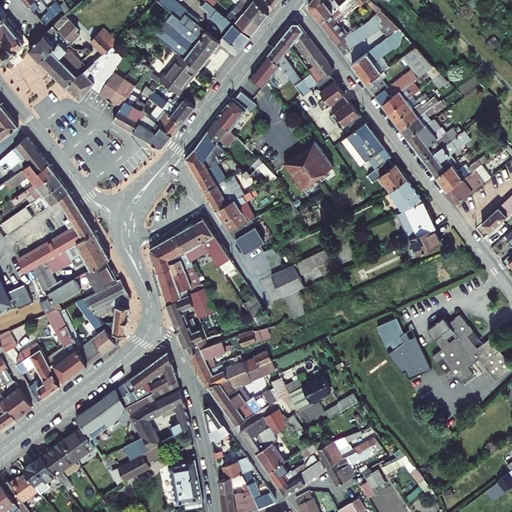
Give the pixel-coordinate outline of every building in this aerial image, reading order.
[(24,0),(46,25),(55,16),(50,10),(45,14),(37,5),(42,1),(41,0),(24,0)] [(72,9),(77,5),(71,0),(63,0),(65,2),(72,9)] [(175,0),(159,0),(159,1),(170,10),(173,13),(173,12),(181,19),(186,13),(197,23),(202,19),(185,4),(183,6),(175,0)] [(261,23),(269,13),(256,0),(233,0),(238,4),(261,23)] [(321,23),(340,6),(335,0),(334,0),(333,1),(328,5),(323,0),(311,0),(309,3),(309,8),(321,23)] [(321,23),(337,44),(346,35),(349,33),(343,26),(342,27),(337,21),(360,4),(361,5),(366,0),(365,0),(346,0),(340,6),(321,23)] [(365,0),(366,0),(378,13),(382,10),(372,0),(365,0)] [(50,10),(55,16),(63,9),(61,6),(57,1),(48,8),(50,10)] [(237,54),(251,36),(241,29),(234,23),(226,17),(213,6),(206,1),(202,6),(210,13),(208,15),(228,31),(220,41),(221,42),(237,54)] [(67,13),(72,9),(65,2),(61,6),(63,9),(67,13)] [(234,23),(241,29),(242,27),(252,35),(261,23),(238,4),(226,17),(234,23)] [(378,13),(377,14),(381,25),(382,26),(382,29),(389,36),(400,28),(382,10),(378,13)] [(22,54),(17,48),(24,42),(5,20),(7,19),(0,11),(0,61),(6,56),(12,63),(22,54)] [(170,16),(155,34),(180,54),(198,68),(200,69),(221,42),(220,41),(197,23),(186,13),(181,19),(173,12),(173,13),(170,16)] [(377,14),(371,19),(375,31),(382,26),(381,25),(377,14)] [(66,86),(88,67),(69,48),(68,49),(65,47),(66,46),(69,45),(80,35),(76,30),(78,28),(64,15),(29,48),(66,86)] [(365,23),(369,35),(375,31),(371,19),(365,23)] [(294,22),(281,38),(291,46),(296,39),(304,29),(299,23),(294,22)] [(359,27),(363,39),(369,35),(365,23),(359,27)] [(99,32),(113,45),(118,41),(104,27),(99,32)] [(353,31),(357,43),(363,39),(359,27),(353,31)] [(389,46),(405,34),(400,28),(389,36),(384,40),(389,46)] [(335,69),(304,29),(296,39),(315,65),(309,69),(318,82),(330,73),(335,69)] [(351,47),(357,43),(353,31),(349,33),(346,35),(351,47)] [(91,41),(104,53),(113,45),(99,32),(91,41)] [(346,35),(337,44),(345,54),(351,49),(351,47),(346,35)] [(281,38),(269,54),(278,62),(280,65),(295,85),(301,80),(294,70),(294,69),(284,54),(291,46),(281,38)] [(377,57),(390,48),(389,46),(384,40),(352,64),(367,84),(382,72),(373,61),(377,57)] [(91,87),(100,93),(114,72),(125,56),(113,45),(104,53),(88,67),(66,86),(81,100),(91,87)] [(404,74),(388,87),(382,79),(387,75),(384,71),(382,72),(367,84),(389,112),(412,95),(420,89),(413,80),(427,70),(433,79),(441,73),(417,46),(404,56),(414,69),(404,74)] [(189,80),(198,68),(180,54),(165,74),(163,72),(159,78),(151,71),(153,70),(147,65),(143,70),(160,82),(161,80),(167,84),(178,93),(180,94),(190,80),(189,80)] [(269,54),(251,76),(263,86),(280,65),(278,62),(269,54)] [(373,61),(382,72),(384,71),(386,69),(377,57),(373,61)] [(114,72),(100,93),(110,100),(125,79),(114,72)] [(322,90),(321,91),(326,97),(322,100),(327,107),(345,94),(330,73),(318,82),(317,82),(322,90)] [(433,79),(439,87),(448,81),(441,73),(433,79)] [(135,86),(125,79),(110,100),(115,104),(121,108),(125,101),(130,93),(135,86)] [(146,85),(142,92),(150,97),(154,91),(146,85)] [(183,122),(196,106),(180,94),(178,93),(173,99),(171,98),(167,102),(165,101),(166,100),(154,91),(150,97),(159,104),(166,109),(183,122)] [(218,117),(230,130),(247,109),(253,101),(241,91),(235,98),(234,97),(218,117)] [(114,120),(124,125),(138,99),(139,98),(130,93),(125,101),(121,108),(114,120)] [(412,95),(389,112),(395,121),(426,97),(427,97),(425,94),(416,100),(412,95)] [(395,121),(402,129),(438,102),(434,96),(428,100),(426,97),(395,121)] [(124,125),(135,131),(147,113),(143,109),(146,104),(138,99),(124,125)] [(408,138),(432,120),(429,116),(445,104),(441,99),(438,102),(402,129),(408,138)] [(348,124),(350,123),(363,113),(353,100),(334,113),(339,120),(344,118),(348,124)] [(247,109),(251,112),(257,104),(253,101),(247,109)] [(0,140),(19,126),(0,102),(0,140)] [(173,134),(183,122),(166,109),(159,104),(150,115),(173,134)] [(164,146),(173,134),(150,115),(147,113),(135,131),(147,138),(159,146),(164,146)] [(369,122),(363,113),(350,123),(356,132),(369,122)] [(218,117),(208,130),(216,143),(220,139),(229,146),(237,137),(230,130),(218,117)] [(408,138),(416,149),(425,142),(428,146),(437,140),(438,139),(433,132),(441,126),(435,118),(432,120),(408,138)] [(345,139),(362,163),(373,155),(387,146),(369,122),(356,132),(345,139)] [(447,140),(449,142),(459,134),(453,127),(443,135),(447,140)] [(218,163),(221,162),(217,155),(224,151),(216,143),(208,130),(196,147),(186,158),(197,176),(218,163)] [(425,160),(437,176),(452,164),(456,161),(451,153),(471,138),(465,130),(459,134),(449,142),(447,143),(442,147),(425,160)] [(437,140),(442,147),(447,143),(445,141),(447,140),(443,135),(438,139),(437,140)] [(7,161),(17,173),(32,162),(40,172),(50,165),(27,136),(17,144),(0,160),(0,163),(2,166),(7,161)] [(315,140),(285,162),(303,188),(334,166),(315,140)] [(416,149),(425,160),(442,147),(437,140),(428,146),(425,142),(416,149)] [(387,146),(373,155),(381,166),(392,159),(395,157),(387,146)] [(247,170),(251,174),(259,167),(263,163),(256,155),(242,169),(245,172),(247,170)] [(470,165),(474,170),(475,170),(482,164),(488,159),(484,155),(470,165)] [(393,190),(409,178),(398,163),(396,164),(392,159),(381,166),(377,169),(393,190)] [(17,173),(8,179),(14,186),(29,174),(36,183),(38,186),(56,173),(54,170),(50,165),(40,172),(32,162),(17,173)] [(218,163),(197,176),(205,190),(227,179),(218,163)] [(259,167),(271,180),(277,177),(263,163),(259,167)] [(448,190),(472,172),(468,167),(466,163),(457,170),(452,164),(437,176),(448,190)] [(475,170),(484,182),(491,176),(482,164),(475,170)] [(243,174),(247,178),(251,174),(247,170),(245,172),(243,174)] [(448,190),(457,203),(484,182),(475,170),(474,170),(472,172),(448,190)] [(16,197),(19,201),(26,196),(33,192),(37,198),(44,193),(45,195),(63,182),(56,173),(38,186),(36,183),(16,197)] [(205,190),(216,210),(245,194),(234,175),(227,179),(205,190)] [(409,178),(393,190),(407,209),(426,200),(427,199),(411,178),(409,178)] [(10,189),(14,186),(8,179),(5,182),(10,189)] [(31,202),(34,206),(43,200),(47,197),(52,204),(59,198),(70,191),(63,182),(45,195),(44,193),(37,198),(31,202)] [(250,191),(253,196),(258,194),(255,188),(250,191)] [(59,198),(65,207),(75,200),(70,191),(59,198)] [(224,221),(230,231),(256,217),(247,201),(254,197),(253,196),(250,191),(245,194),(216,210),(224,221)] [(37,198),(33,192),(26,196),(31,203),(31,202),(37,198)] [(490,232),(511,211),(511,194),(482,223),(490,232)] [(43,200),(47,207),(52,204),(47,197),(43,200)] [(290,198),(286,200),(295,214),(300,212),(290,198)] [(59,211),(71,230),(19,260),(20,261),(25,273),(34,267),(66,249),(95,231),(75,200),(65,207),(59,211)] [(439,226),(426,200),(407,209),(399,213),(408,232),(405,234),(408,240),(409,239),(436,227),(439,226)] [(0,223),(0,227),(5,235),(34,216),(30,209),(27,205),(0,223)] [(256,225),(266,240),(273,236),(260,215),(256,217),(252,219),(256,225)] [(237,266),(204,217),(194,223),(210,248),(225,273),(237,266)] [(252,219),(230,231),(235,239),(236,238),(246,253),(266,240),(256,225),(252,219)] [(210,248),(194,223),(184,228),(177,232),(187,250),(190,258),(191,260),(210,248)] [(436,227),(409,239),(416,254),(443,242),(436,227)] [(76,266),(87,260),(106,250),(104,247),(95,231),(66,249),(70,255),(67,257),(69,260),(72,259),(76,266)] [(150,251),(154,263),(167,259),(169,264),(182,260),(182,261),(190,258),(187,250),(177,232),(159,242),(154,245),(152,246),(150,251)] [(354,251),(348,237),(294,263),(300,275),(354,251)] [(66,249),(34,267),(39,276),(51,269),(53,273),(73,261),(72,259),(69,260),(67,257),(70,255),(66,249)] [(87,260),(91,268),(106,260),(110,258),(106,250),(87,260)] [(154,263),(157,272),(170,267),(174,274),(185,269),(190,267),(194,266),(191,260),(190,258),(182,261),(182,260),(169,264),(167,259),(154,263)] [(87,271),(98,291),(117,280),(106,260),(91,268),(87,271)] [(272,274),(279,290),(302,280),(300,275),(294,263),(272,274)] [(190,267),(197,284),(201,283),(194,266),(190,267)] [(170,267),(157,272),(162,287),(167,304),(189,294),(194,305),(199,317),(217,309),(213,300),(211,300),(204,282),(201,283),(197,284),(190,267),(185,269),(174,274),(170,267)] [(39,276),(42,282),(54,275),(53,273),(51,269),(39,276)] [(43,284),(45,289),(58,281),(54,275),(42,282),(43,284)] [(6,292),(0,276),(0,311),(2,311),(0,307),(16,299),(20,307),(34,301),(25,283),(6,292)] [(58,281),(45,289),(53,305),(58,302),(81,288),(74,278),(65,283),(63,278),(58,281)] [(115,322),(102,322),(117,342),(128,334),(131,297),(122,278),(117,280),(98,291),(99,292),(84,298),(89,305),(89,304),(95,312),(98,316),(108,311),(105,304),(113,300),(113,305),(117,306),(116,311),(115,322)] [(302,280),(279,290),(282,297),(286,295),(301,288),(305,286),(302,280)] [(305,296),(301,288),(286,295),(290,302),(305,296)] [(194,305),(189,294),(167,304),(184,346),(187,345),(190,352),(208,346),(200,325),(197,326),(193,317),(188,319),(184,309),(194,305)] [(245,304),(253,317),(265,309),(256,296),(245,304)] [(312,311),(305,296),(290,302),(297,317),(312,311)] [(83,345),(80,348),(88,365),(117,342),(102,322),(98,316),(95,312),(89,304),(89,305),(84,298),(76,301),(91,321),(85,325),(94,337),(83,345)] [(105,304),(108,311),(112,310),(116,311),(117,306),(113,305),(113,300),(105,304)] [(60,310),(62,309),(58,302),(53,305),(55,309),(56,311),(59,309),(60,310)] [(80,348),(83,345),(65,308),(62,309),(60,310),(67,325),(74,338),(75,338),(80,348)] [(53,310),(46,313),(65,346),(69,353),(62,357),(72,376),(88,365),(80,348),(75,338),(74,338),(67,325),(60,310),(59,309),(56,311),(55,309),(53,310)] [(260,324),(270,317),(265,311),(255,317),(260,324)] [(443,350),(432,358),(451,382),(457,377),(462,383),(474,374),(470,368),(481,360),(496,380),(511,368),(490,339),(478,349),(468,338),(477,331),(463,313),(450,324),(446,319),(429,332),(443,350)] [(431,368),(416,336),(410,338),(405,340),(402,336),(405,333),(398,316),(378,326),(387,346),(393,344),(395,348),(389,352),(404,372),(406,371),(409,378),(431,368)] [(270,337),(267,328),(254,331),(254,332),(257,341),(270,337)] [(0,340),(2,345),(6,351),(17,344),(10,329),(0,333),(0,340)] [(402,336),(405,340),(410,338),(407,331),(405,333),(402,336)] [(240,337),(243,345),(257,341),(254,332),(240,337)] [(216,365),(216,364),(212,356),(227,351),(226,350),(231,348),(230,344),(225,346),(223,340),(208,346),(190,352),(199,372),(216,365)] [(41,348),(38,342),(20,352),(17,364),(41,348)] [(65,346),(59,350),(62,357),(69,353),(65,346)] [(17,364),(20,370),(35,361),(37,365),(43,376),(35,381),(35,382),(30,386),(39,401),(60,385),(46,358),(41,348),(17,364)] [(169,349),(142,369),(151,383),(154,391),(178,378),(169,349)] [(62,357),(59,350),(50,356),(55,363),(62,357)] [(258,366),(272,360),(268,350),(255,355),(255,356),(244,361),(247,368),(248,370),(258,366)] [(50,356),(46,358),(60,385),(72,376),(62,357),(55,363),(50,356)] [(0,371),(7,367),(8,366),(3,357),(0,358),(0,371)] [(272,360),(258,366),(262,376),(277,369),(272,360)] [(20,370),(22,374),(37,365),(35,361),(20,370)] [(216,365),(199,372),(206,386),(209,385),(231,377),(230,376),(247,368),(244,361),(225,369),(221,362),(216,364),(216,365)] [(7,367),(0,371),(0,383),(13,377),(7,367)] [(209,385),(225,408),(234,402),(238,407),(246,401),(250,398),(241,385),(252,380),(248,370),(247,368),(230,376),(231,377),(209,385)] [(142,369),(117,388),(125,406),(126,406),(154,391),(151,383),(142,369)] [(332,390),(323,374),(303,385),(312,401),(332,390)] [(275,386),(274,386),(280,398),(281,397),(290,392),(286,386),(282,376),(273,380),(275,386)] [(126,406),(132,416),(145,406),(181,388),(178,378),(154,391),(126,406)] [(298,388),(295,381),(286,386),(290,392),(298,388)] [(290,392),(298,408),(312,401),(303,385),(298,388),(290,392)] [(4,398),(7,404),(24,392),(20,386),(4,398)] [(267,391),(274,402),(280,398),(274,386),(267,391)] [(82,425),(95,446),(99,443),(94,436),(115,420),(126,406),(125,406),(117,388),(76,417),(82,425)] [(157,444),(161,442),(148,418),(162,412),(173,406),(175,411),(176,411),(186,408),(181,388),(145,406),(132,416),(143,437),(149,448),(157,444)] [(263,393),(269,404),(274,402),(267,391),(263,393)] [(0,392),(0,429),(16,418),(7,404),(4,398),(0,392)] [(7,404),(16,418),(32,406),(24,392),(7,404)] [(329,410),(326,412),(329,417),(359,400),(354,393),(339,401),(338,405),(329,410)] [(225,408),(236,424),(262,409),(254,396),(250,398),(246,401),(238,407),(234,402),(225,408)] [(164,416),(175,411),(173,406),(162,412),(164,416)] [(224,437),(231,433),(213,406),(205,409),(212,440),(217,439),(218,441),(220,440),(224,437)] [(178,418),(188,415),(186,408),(176,411),(178,418)] [(264,417),(274,433),(290,424),(287,420),(279,408),(264,417)] [(188,415),(178,418),(179,421),(171,426),(175,435),(191,426),(188,415)] [(290,424),(295,432),(302,427),(294,415),(287,420),(290,424)] [(241,431),(256,453),(273,442),(278,439),(274,433),(264,417),(264,416),(250,424),(241,431)] [(82,425),(64,439),(77,459),(95,446),(82,425)] [(373,444),(378,440),(374,436),(353,448),(350,443),(349,444),(348,441),(363,433),(362,429),(335,440),(327,444),(317,449),(327,467),(357,450),(359,453),(373,444)] [(125,446),(131,458),(141,453),(149,448),(143,437),(125,446)] [(42,454),(59,478),(66,488),(72,483),(62,470),(77,459),(64,439),(42,454)] [(317,449),(327,444),(324,439),(314,444),(317,449)] [(376,452),(383,446),(378,440),(373,444),(376,452)] [(256,453),(269,472),(285,461),(273,442),(256,453)] [(308,446),(311,453),(317,449),(314,444),(314,443),(308,446)] [(142,454),(146,462),(162,454),(157,444),(149,448),(141,453),(142,454)] [(359,453),(357,450),(327,467),(328,468),(336,485),(353,476),(355,472),(350,463),(361,457),(362,459),(376,452),(373,444),(359,453)] [(305,483),(299,474),(307,468),(305,465),(304,463),(305,462),(305,460),(304,457),(311,453),(308,446),(296,454),(302,464),(290,471),(290,470),(284,474),(289,481),(280,487),(285,495),(305,483)] [(42,454),(24,467),(27,471),(39,488),(41,491),(59,478),(42,454)] [(125,479),(149,467),(146,462),(142,454),(132,460),(119,467),(125,479)] [(269,472),(280,487),(289,481),(284,474),(290,470),(290,471),(302,464),(296,454),(293,456),(285,461),(269,472)] [(305,483),(325,470),(320,460),(318,461),(314,454),(311,456),(305,465),(307,468),(299,474),(305,483)] [(250,466),(244,457),(221,466),(224,476),(238,471),(246,468),(250,466)] [(176,503),(203,498),(196,459),(169,464),(176,503)] [(125,479),(119,467),(112,470),(119,483),(120,482),(125,479)] [(246,468),(238,471),(242,481),(247,491),(254,505),(272,498),(259,480),(254,483),(246,468)] [(369,480),(361,484),(365,492),(385,481),(378,468),(366,475),(369,480)] [(511,468),(510,469),(497,479),(505,490),(511,485),(511,468)] [(10,482),(23,500),(39,488),(27,471),(17,478),(16,477),(10,482)] [(216,479),(218,491),(229,488),(229,486),(242,481),(238,471),(224,476),(216,479)] [(8,479),(0,484),(0,506),(4,511),(14,511),(20,508),(23,511),(26,511),(30,510),(23,500),(10,482),(8,479)] [(229,488),(218,491),(219,511),(234,511),(254,505),(247,491),(239,496),(238,493),(230,494),(229,488)] [(319,511),(310,490),(296,497),(302,511),(319,511)] [(480,495),(466,505),(470,511),(473,511),(486,503),(480,495)] [(360,511),(366,508),(359,497),(352,501),(358,511),(360,511)] [(340,511),(358,511),(352,501),(338,509),(340,511)]
